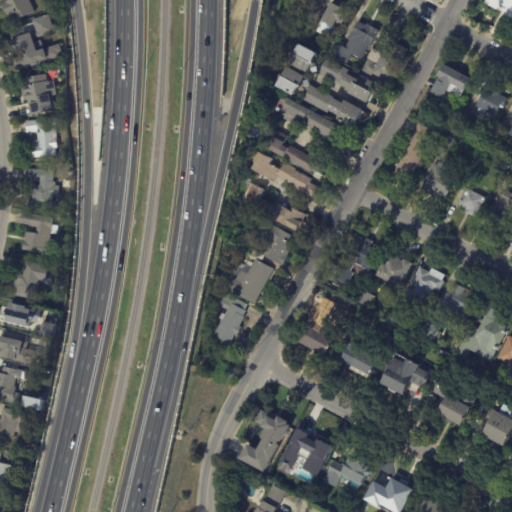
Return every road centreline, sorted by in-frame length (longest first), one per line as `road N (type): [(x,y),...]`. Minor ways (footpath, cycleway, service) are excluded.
road 1 (residential): [(204,511),(223,426),(456,0)]
road 2 (motorway): [(138,0),(136,117),(117,285),(65,511)]
road 3 (motorway): [(115,511),(169,266),(191,0)]
road 4 (motorway): [(123,0),(115,178),(68,411)]
road 5 (motorway): [(73,0),(86,170),(68,411)]
road 6 (motorway): [(176,324),(200,260),(252,0)]
road 7 (motorway): [(176,324),(193,218),(208,0)]
road 8 (residential): [(511,499),(258,362)]
road 9 (motorway): [(132,511),(176,324)]
road 10 (residential): [(511,275),(353,190)]
road 11 (residential): [(511,58),(406,0)]
